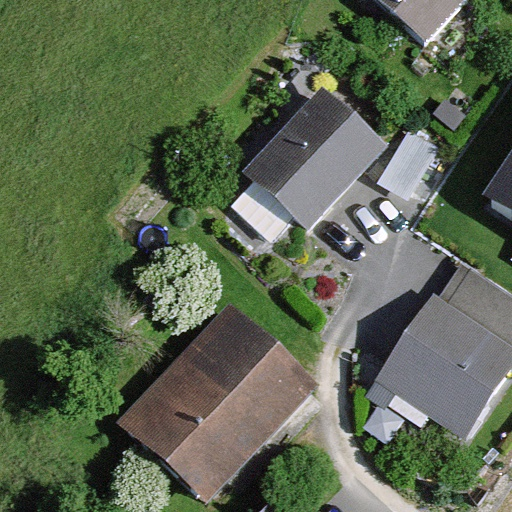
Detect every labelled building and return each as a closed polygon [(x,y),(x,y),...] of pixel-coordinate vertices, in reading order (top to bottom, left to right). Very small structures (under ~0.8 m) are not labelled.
[(387,0),(426,33),(455,0),(387,0)] [(333,89),(256,174),(320,232),(396,147),(333,89)] [(511,156),(484,197),(511,215),(511,156)] [(511,283),(473,257),(390,381),(485,444),(511,403),(511,283)] [(304,385),(228,314),(129,420),(205,491),(304,385)]
